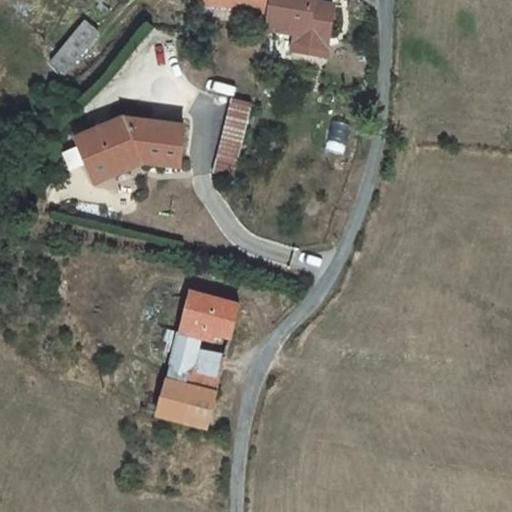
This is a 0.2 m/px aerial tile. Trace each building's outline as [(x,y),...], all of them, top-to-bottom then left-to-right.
[(228,2),(210,0),(203,0),(201,15),(249,24),(250,32),(272,35),(275,28),(278,10),(274,10),(228,2)] [(227,0),(228,2),(274,10),(274,0),(227,0)] [(316,4),(316,0),(274,0),(274,10),(278,10),(275,28),(335,35),(337,7),(316,4)] [(97,32),(87,24),(55,63),(65,71),(97,32)] [(235,175),(254,103),(232,100),(215,172),(235,175)] [(79,133),(92,166),(98,181),(116,174),(113,167),(142,156),(145,163),(178,166),(187,127),(134,118),(132,114),(79,133)] [(113,167),(116,174),(145,163),(142,156),(113,167)] [(190,291),(179,332),(199,338),(201,330),(234,337),(243,304),(190,291)] [(199,338),(179,332),(165,377),(217,392),(226,360),(195,350),(199,338)] [(207,427),(217,392),(165,377),(155,411),(207,427)]
